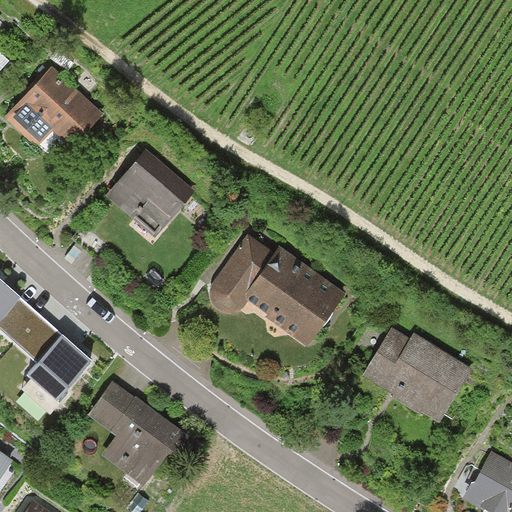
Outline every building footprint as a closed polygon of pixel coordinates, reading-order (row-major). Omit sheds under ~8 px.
[(100,114),(50,68),(4,117),(31,142),(48,124),(72,145),(100,114)] [(153,235),(191,189),(144,150),(106,195),(153,235)] [(274,251),(249,232),(215,275),(210,288),(216,305),(230,312),(247,300),(302,344),(342,296),(278,245),(274,251)] [(0,320),(18,300),(0,283),(0,320)] [(408,340),(390,328),(364,369),(438,416),(469,369),(412,332),(408,340)] [(91,364),(63,340),(30,379),(58,403),(91,364)] [(187,435),(110,383),(90,414),(116,432),(102,453),(138,477),(159,447),(173,456),(187,435)] [(502,511),(511,511),(511,464),(490,452),(467,492),(502,511)] [(49,511),(31,497),(19,511),(49,511)]
